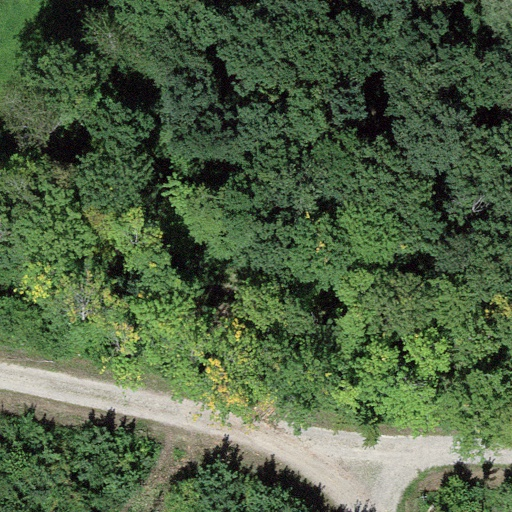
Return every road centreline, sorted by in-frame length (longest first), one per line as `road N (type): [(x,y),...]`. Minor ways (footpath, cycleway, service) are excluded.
road 1 (track): [(511,454),(331,448),(0,392)]
road 2 (track): [(0,184),(131,0)]
